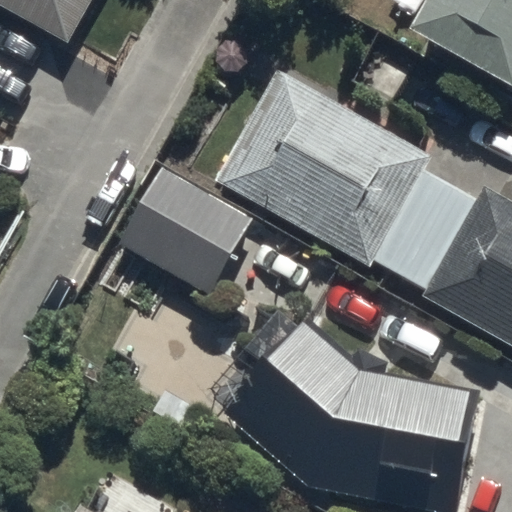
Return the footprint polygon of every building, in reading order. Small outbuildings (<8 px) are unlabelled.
[(0,0),(0,3),(73,43),(96,0),(0,0)] [(511,0),(445,0),(423,40),(511,89),(511,0)] [(276,95),(225,190),(362,265),(369,250),(427,282),(418,299),(511,350),(511,218),(473,198),(464,215),(407,183),(414,170),(276,95)] [(245,229),(170,188),(138,247),(212,287),(245,229)] [(351,511),(455,511),(473,415),(365,396),(315,343),(245,435),(323,507),(351,511)]
